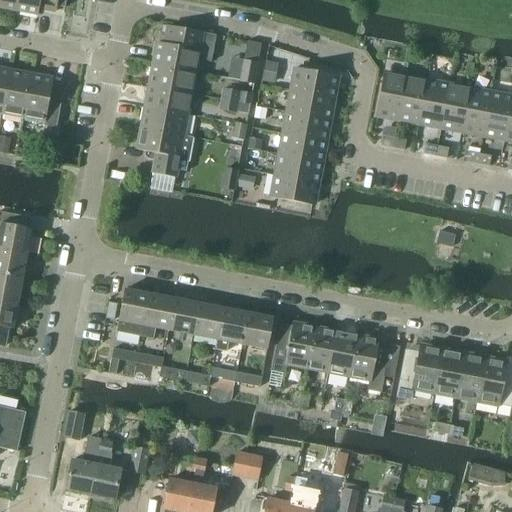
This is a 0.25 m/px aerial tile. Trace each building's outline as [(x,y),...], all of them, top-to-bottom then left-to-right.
[(0,0),(0,6),(17,10),(19,0),(0,0)] [(19,0),(17,10),(39,14),(40,9),(56,12),(57,6),(65,7),(66,0),(19,0)] [(158,43),(154,65),(198,73),(200,60),(211,62),(216,35),(212,35),(181,29),(167,26),(164,44),(158,43)] [(245,59),(240,82),(255,85),(259,62),(245,59)] [(279,63),(266,60),(262,81),(275,84),(279,63)] [(194,94),(198,73),(154,65),(150,86),(194,94)] [(0,114),(2,115),(11,71),(0,69),(0,114)] [(292,91),(334,99),(338,77),(296,69),(292,91)] [(11,71),(2,115),(24,119),(32,75),(11,71)] [(399,120),(406,78),(384,74),(377,115),(399,120)] [(32,75),(24,119),(45,123),(44,125),(57,127),(62,97),(51,95),(54,79),(32,75)] [(420,124),(428,82),(406,78),(399,120),(420,124)] [(441,127),(449,86),(428,82),(420,124),(441,127)] [(190,115),(194,94),(150,86),(146,107),(190,115)] [(462,131),(470,90),(449,86),(441,127),(462,131)] [(223,89),(221,101),(239,104),(250,106),(252,94),(241,92),(223,89)] [(483,135),(491,94),(470,90),(462,131),(483,135)] [(330,120),(334,99),(292,91),(288,112),(330,120)] [(505,139),(511,99),(511,97),(491,94),(483,135),(505,139)] [(221,101),(219,110),(237,113),(248,115),(250,106),(239,104),(221,101)] [(186,136),(190,115),(146,107),(142,128),(186,136)] [(326,141),(330,120),(288,112),(284,133),(326,141)] [(142,128),(138,150),(148,152),(147,156),(151,160),(156,161),(155,166),(154,174),(175,178),(177,170),(187,172),(189,159),(190,159),(194,138),(186,136),(142,128)] [(322,162),(326,141),(284,133),(280,154),(322,162)] [(0,153),(8,155),(11,138),(0,136),(0,153)] [(393,148),(395,138),(383,136),(381,146),(393,148)] [(395,138),(393,148),(405,150),(406,140),(395,138)] [(436,156),(438,146),(426,144),(424,154),(436,156)] [(438,146),(436,156),(447,158),(449,148),(438,146)] [(478,164),(480,154),(468,152),(466,162),(478,164)] [(318,184),(322,162),(280,154),(276,176),(318,184)] [(480,154),(478,164),(489,166),(491,156),(480,154)] [(224,168),(222,189),(236,191),(239,170),(224,168)] [(239,175),(237,187),(253,190),(256,178),(239,175)] [(314,205),(318,184),(276,176),(272,198),(314,205)] [(0,249),(27,255),(32,230),(24,228),(27,217),(3,213),(0,224),(0,223),(0,249)] [(436,244),(452,249),(455,237),(439,233),(436,244)] [(0,275),(22,279),(27,255),(0,249),(0,275)] [(0,300),(18,304),(22,279),(0,275),(0,300)] [(125,290),(119,322),(117,332),(142,337),(150,294),(125,290)] [(174,299),(150,294),(142,337),(153,339),(155,329),(168,331),(174,299)] [(193,336),(199,304),(174,299),(168,331),(193,336)] [(0,346),(5,347),(8,328),(9,328),(13,329),(18,304),(0,300),(0,346)] [(217,341),(222,308),(199,304),(193,336),(216,341),(217,341)] [(217,341),(216,341),(215,350),(227,352),(228,343),(242,346),(248,313),(222,308),(217,341)] [(248,313),(242,346),(268,350),(274,318),(248,313)] [(304,370),(312,325),(293,322),(292,326),(281,324),(271,371),(285,374),(287,366),(304,370)] [(325,374),(334,330),(312,325),(304,370),(325,374)] [(346,378),(354,334),(334,330),(325,374),(346,378)] [(354,334),(346,378),(369,382),(368,390),(381,393),(384,377),(394,379),(400,347),(379,343),(379,339),(354,334)] [(400,379),(397,397),(411,400),(413,388),(435,392),(443,351),(421,347),(420,353),(406,350),(406,352),(400,379)] [(137,363),(139,353),(114,349),(112,359),(137,363)] [(456,396),(464,355),(443,351),(435,392),(456,396)] [(160,377),(162,367),(164,358),(139,353),(137,363),(161,368),(159,377),(160,377)] [(477,400),(485,359),(464,355),(456,396),(477,400)] [(511,407),(511,358),(507,357),(506,363),(485,359),(477,400),(511,407)] [(184,382),(186,371),(162,367),(160,377),(184,382)] [(235,382),(237,372),(212,367),(211,376),(209,387),(210,387),(211,378),(235,382)] [(209,387),(211,376),(186,371),(184,382),(209,387)] [(237,372),(235,382),(261,387),(262,377),(237,372)] [(0,448),(17,452),(26,413),(16,410),(18,401),(0,396),(0,448)] [(80,439),(85,414),(69,411),(64,436),(80,439)] [(449,434),(450,426),(436,423),(435,432),(449,434)] [(450,426),(449,434),(463,437),(464,428),(450,426)] [(84,462),(72,459),(66,490),(91,495),(101,440),(88,438),(84,462)] [(113,443),(101,440),(91,495),(116,499),(122,469),(110,467),(112,457),(111,456),(113,443)] [(146,473),(151,450),(137,447),(132,471),(146,473)] [(335,457),(343,466),(350,460),(342,451),(335,457)] [(245,478),(250,454),(238,452),(233,475),(245,478)] [(250,454),(245,478),(258,481),(263,457),(250,454)] [(189,456),(186,470),(194,471),(196,471),(199,458),(198,458),(189,456)] [(194,483),(188,511),(212,511),(217,487),(203,484),(201,484),(203,472),(205,473),(207,459),(199,458),(196,471),(194,471),(192,482),(194,483)] [(473,464),(469,479),(491,485),(505,484),(504,473),(473,464)] [(287,476),(285,490),(286,490),(293,492),(294,492),(297,478),(287,476)] [(170,478),(164,509),(178,511),(188,511),(194,483),(192,482),(170,478)] [(291,503),(289,511),(313,511),(315,507),(316,503),(316,499),(317,497),(318,491),(304,488),(305,480),(297,478),(294,492),(293,492),(291,502),(291,503)] [(336,509),(340,488),(329,485),(325,507),(336,509)] [(354,511),(359,492),(345,489),(340,511),(354,511)] [(391,511),(394,500),(383,497),(380,509),(378,509),(377,511),(391,511)] [(268,498),(265,511),(289,511),(291,503),(291,502),(284,501),(272,498),(268,498)] [(391,511),(402,511),(404,502),(394,500),(391,511)]
